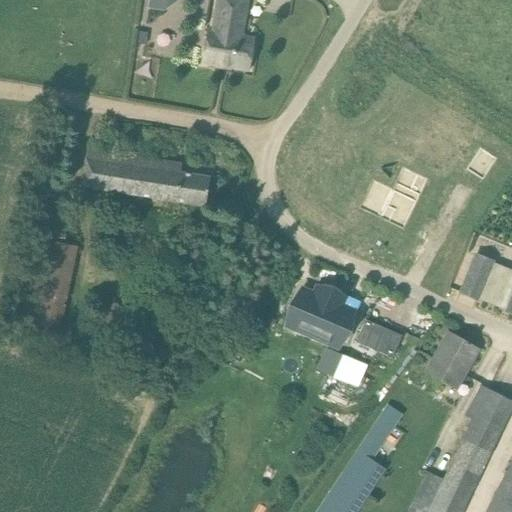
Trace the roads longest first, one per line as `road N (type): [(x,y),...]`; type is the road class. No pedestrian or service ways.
road 1 (unclassified): [(511,332),(299,237),(273,200),(268,159),(275,142),(358,0)]
road 2 (track): [(0,90),(275,142)]
